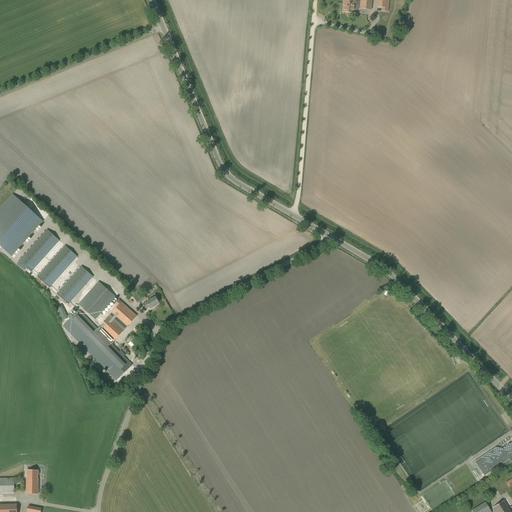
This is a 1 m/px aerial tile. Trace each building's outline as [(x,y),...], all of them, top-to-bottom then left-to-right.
[(382,11),(388,12),(389,0),(377,0),(377,7),(382,8),(382,11)] [(355,8),(360,8),(371,9),(371,2),(366,1),(365,5),(343,3),(342,12),(354,13),(355,8)] [(18,250),(25,241),(26,240),(27,240),(27,239),(28,238),(29,238),(36,230),(36,229),(37,228),(38,228),(38,227),(39,226),(43,221),(13,194),(0,207),(0,251),(2,248),(11,257),(15,253),(16,252),(16,251),(17,250),(18,250)] [(24,271),(27,268),(31,272),(59,241),(47,229),(19,261),(16,264),(24,271)] [(37,276),(50,288),(58,278),(59,279),(61,278),(60,276),(64,271),(65,272),(67,271),(66,270),(70,265),(71,266),(73,264),(72,263),(77,257),(65,246),(37,276)] [(81,266),(57,294),(68,304),(93,277),(81,266)] [(116,297),(98,282),(78,304),(95,320),(116,297)] [(133,296),(137,304),(146,298),(143,294),(141,296),(138,293),(133,296)] [(159,303),(155,297),(143,304),(146,309),(149,307),(150,308),(159,303)] [(118,300),(114,304),(117,307),(99,327),(114,341),(137,316),(118,300)] [(56,309),(62,321),(68,318),(62,306),(56,309)] [(82,313),(78,311),(72,316),(70,314),(67,317),(70,319),(62,326),(116,381),(133,365),(124,357),(126,355),(121,351),(120,352),(82,313)] [(506,445),(507,445),(501,449),(496,448),(474,462),(484,476),(509,459),(511,463),(511,461),(511,442),(509,444),(509,443),(506,445)] [(26,479),(26,494),(38,494),(38,479),(38,474),(39,474),(39,471),(38,471),(38,470),(27,470),(27,479),(26,479)] [(0,478),(0,493),(14,493),(14,478),(0,478)] [(493,508),(495,511),(510,511),(504,501),(493,508)] [(491,511),(485,502),(471,510),(472,511),(491,511)]
